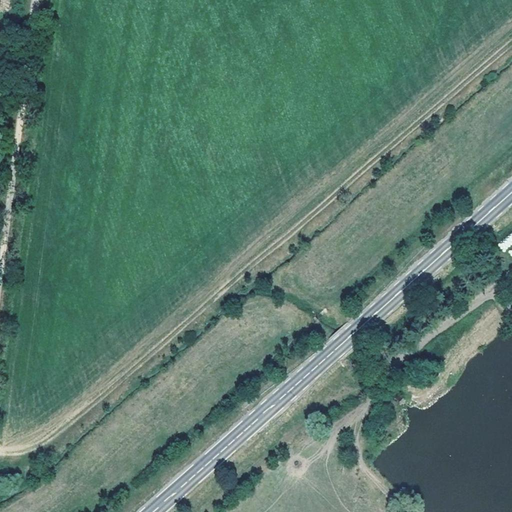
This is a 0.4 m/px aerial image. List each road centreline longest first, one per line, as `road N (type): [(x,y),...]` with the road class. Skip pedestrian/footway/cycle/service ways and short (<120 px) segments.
road 1 (primary): [(511,192),(153,511)]
road 2 (track): [(511,272),(379,380),(315,412),(204,511)]
road 3 (unclassified): [(0,263),(36,0)]
